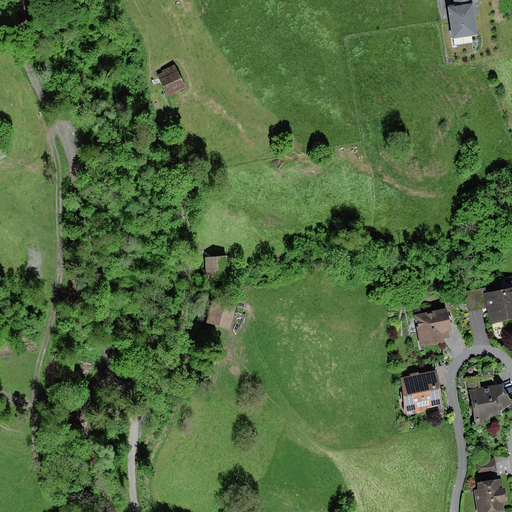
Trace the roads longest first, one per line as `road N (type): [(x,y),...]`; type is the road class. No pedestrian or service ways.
road 1 (track): [(24,0),(19,39),(74,172),(102,280),(111,380)]
road 2 (track): [(133,436),(186,312),(187,227),(172,126),(155,81)]
road 3 (track): [(57,125),(51,138),(59,269),(37,371),(34,454)]
road 4 (track): [(107,511),(83,427),(87,401),(111,380),(127,387),(133,416),(138,511)]
road 5 (residential): [(511,371),(488,349),(450,371),(462,459),(454,511)]
